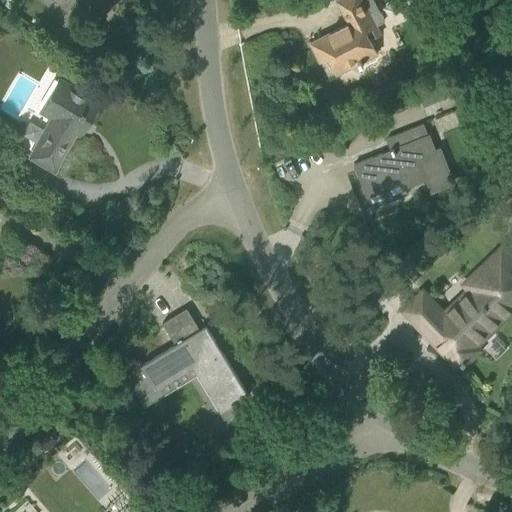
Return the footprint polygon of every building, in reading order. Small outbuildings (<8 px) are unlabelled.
[(383,33),(378,24),(386,20),(375,0),(336,0),(348,23),(310,43),(319,62),(328,57),(336,74),(359,63),(360,66),(363,65),(362,61),(377,54),(370,40),(383,33)] [(51,118),(29,155),(36,159),(53,169),(75,132),(79,135),(98,103),(80,93),(57,79),(48,95),(39,111),(46,115),(51,118)] [(444,80),(416,91),(421,103),(436,97),(438,102),(450,97),(444,80)] [(381,153),(353,164),(354,165),(356,165),(370,200),(403,187),(422,180),(430,176),(423,157),(435,152),(423,124),(396,135),(387,138),(391,149),(381,153)] [(465,362),(478,350),(468,339),(484,325),(486,328),(509,306),(511,308),(511,259),(502,248),(464,284),(469,290),(444,314),(423,292),(404,310),(422,329),(425,326),(438,340),(441,337),(451,348),(448,350),(460,363),(459,364),(462,366),(465,363),(465,362)] [(142,368),(127,378),(144,407),(163,395),(157,385),(194,362),(222,407),(218,410),(228,426),(245,415),(237,402),(248,395),(202,319),(201,320),(207,330),(202,333),(186,308),(162,323),(175,344),(140,365),(142,368)] [(142,511),(135,503),(125,511),(142,511)]
